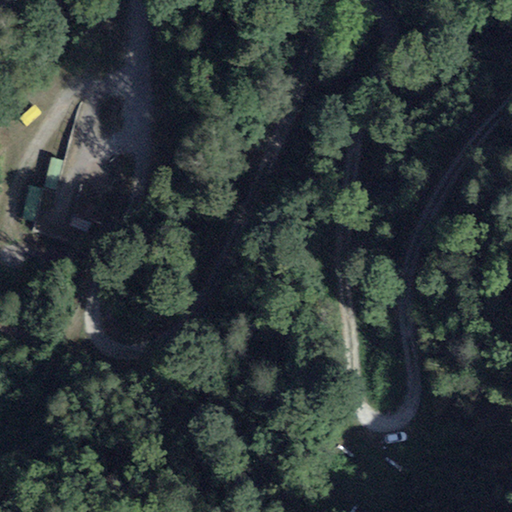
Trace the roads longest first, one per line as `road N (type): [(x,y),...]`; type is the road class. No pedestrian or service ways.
road 1 (track): [(385,0),(391,32),(358,117),(344,234),(357,408),(366,419),(385,425),(407,413),(414,243),(437,196),(511,108)]
road 2 (track): [(143,0),(133,167),(88,311),(100,350),(132,359),(191,324),(323,0)]
